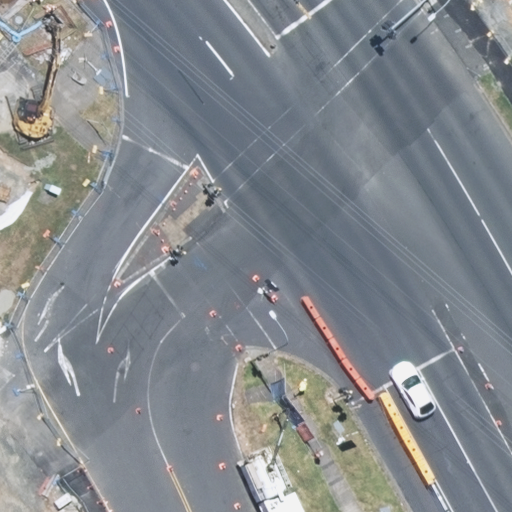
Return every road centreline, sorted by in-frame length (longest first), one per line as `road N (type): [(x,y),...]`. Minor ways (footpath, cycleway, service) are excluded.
road 1 (primary): [(264,511),(143,333),(0,184)]
road 2 (primary): [(342,0),(391,61),(511,272)]
